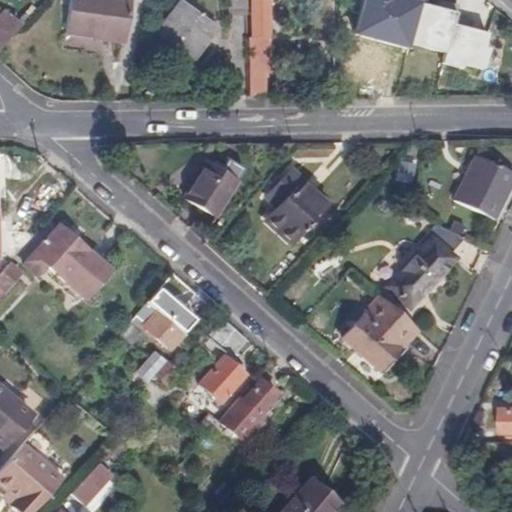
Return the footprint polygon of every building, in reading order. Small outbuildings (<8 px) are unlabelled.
[(130,4),(106,0),(69,0),(65,37),(124,45),(130,4)] [(247,16),(246,0),(225,0),(226,16),(247,16)] [(247,40),(248,101),(263,100),(264,89),(269,89),(268,39),(271,39),(270,0),(252,0),(253,40),(247,40)] [(409,51),(410,47),(420,7),(421,5),(401,0),(365,0),(355,37),(409,51)] [(213,28),(181,3),(157,35),(189,60),(213,28)] [(437,11),(420,7),(410,47),(445,55),(446,50),(452,27),(452,26),(454,19),(457,8),(446,5),(439,3),(437,11)] [(0,20),(0,49),(19,27),(4,15),(0,20)] [(487,36),(470,32),(472,23),(464,21),(454,19),(452,26),(452,27),(446,50),(445,55),(442,66),(462,71),(463,66),(483,71),(488,51),(483,50),(487,36)] [(511,200),(511,174),(483,160),(459,204),(499,224),(511,200)] [(215,172),(207,168),(186,201),(213,219),(243,172),(229,165),(225,171),(219,167),(215,172)] [(275,210),(267,218),(280,231),(276,236),(290,249),(327,208),(299,183),(288,173),(264,200),(275,210)] [(280,231),(267,218),(262,224),(276,236),(280,231)] [(451,257),(467,238),(439,225),(429,236),(431,239),(388,289),(410,309),(455,260),(451,257)] [(106,272),(56,228),(23,267),(36,278),(46,267),(82,298),(106,272)] [(296,308),(324,271),(309,260),(281,296),(296,308)] [(0,273),(0,292),(2,293),(16,276),(6,267),(0,273)] [(176,342),(207,307),(193,294),(179,310),(157,291),(140,311),(150,320),(143,328),(169,350),(176,342)] [(374,367),(410,326),(380,299),(344,340),(374,367)] [(229,361),(247,342),(223,321),(206,339),(229,361)] [(129,324),(113,342),(126,352),(142,336),(129,324)] [(176,375),(153,354),(142,367),(167,388),(176,375)] [(236,370),(223,359),(199,386),(219,404),(234,387),(227,380),(236,370)] [(240,404),(235,401),(217,421),(240,442),(259,421),(256,419),(276,396),(259,382),(252,390),(240,404)] [(252,390),(248,387),(235,401),(240,404),(252,390)] [(0,449),(27,417),(0,392),(0,449)] [(196,427),(205,435),(216,422),(207,415),(196,427)] [(487,443),(501,444),(500,427),(477,428),(478,443),(487,443)] [(511,459),(511,443),(501,444),(487,443),(487,459),(511,459)] [(33,511),(60,481),(21,447),(0,470),(0,488),(6,494),(15,502),(10,508),(14,511),(33,511)] [(109,475),(99,465),(72,495),(83,505),(109,475)] [(335,511),(339,508),(309,483),(284,511),(335,511)] [(116,511),(130,496),(119,486),(101,507),(106,511),(116,511)] [(1,500),(10,508),(15,502),(6,494),(1,500)]
